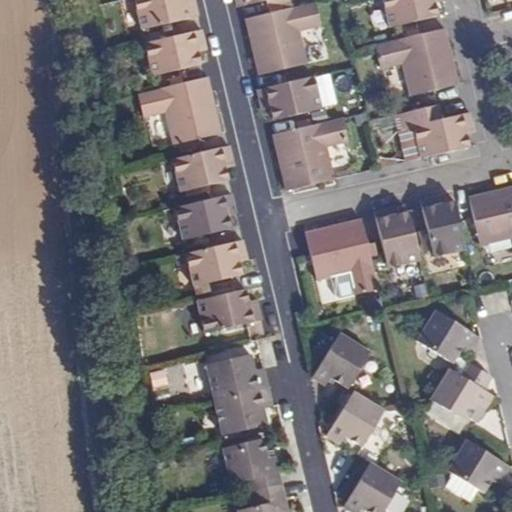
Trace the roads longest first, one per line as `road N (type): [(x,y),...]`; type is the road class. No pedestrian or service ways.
road 1 (residential): [(267,224),(500,166),(462,0)]
road 2 (residential): [(267,224),(328,511)]
road 3 (residential): [(213,0),(267,224)]
